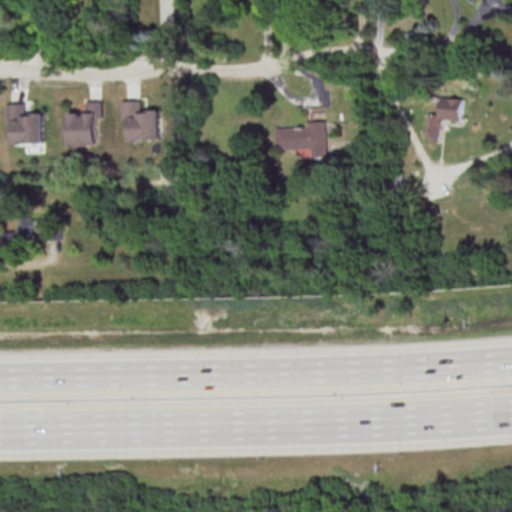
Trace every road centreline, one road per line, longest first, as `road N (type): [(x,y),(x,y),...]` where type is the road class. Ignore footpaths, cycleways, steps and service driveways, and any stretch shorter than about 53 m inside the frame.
road 1 (motorway): [(0,430),(511,413)]
road 2 (motorway): [(511,360),(0,377)]
road 3 (residential): [(450,41),(231,72),(169,64),(93,72),(0,67)]
